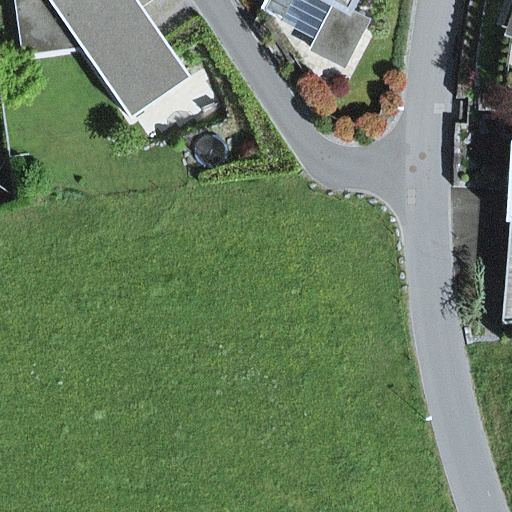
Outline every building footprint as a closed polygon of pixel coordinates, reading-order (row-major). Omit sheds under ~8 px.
[(15,0),(23,57),(82,49),(48,0),(15,0)] [(48,0),(82,49),(127,113),(131,111),(182,75),(187,72),(142,8),(154,0),(48,0)] [(264,0),(259,9),(281,21),(292,0),(264,0)] [(320,0),(335,7),(350,15),(351,14),(358,0),(320,0)] [(313,50),(332,60),(344,66),(367,22),(351,14),(350,15),(335,7),(313,50)] [(131,111),(135,117),(187,81),(182,75),(131,111)]
